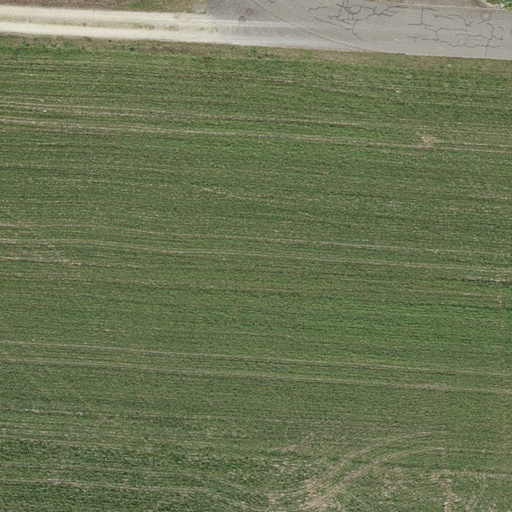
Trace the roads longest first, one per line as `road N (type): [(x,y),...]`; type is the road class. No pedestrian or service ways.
road 1 (track): [(0,15),(307,26)]
road 2 (residential): [(511,37),(307,26),(285,0)]
